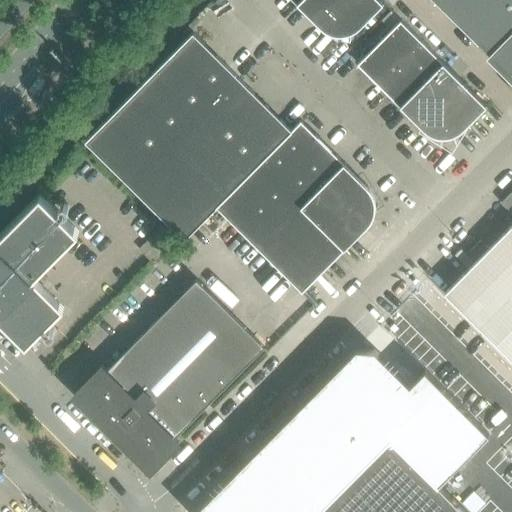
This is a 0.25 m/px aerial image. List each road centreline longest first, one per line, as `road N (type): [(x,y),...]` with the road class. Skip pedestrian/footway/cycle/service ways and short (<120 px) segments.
road 1 (residential): [(159,511),(511,156)]
road 2 (unknown): [(42,356),(68,360),(191,248),(210,254),(262,299)]
road 3 (secondary): [(0,91),(84,0)]
